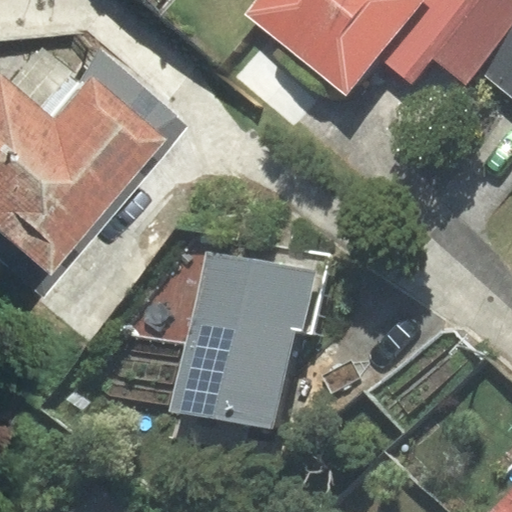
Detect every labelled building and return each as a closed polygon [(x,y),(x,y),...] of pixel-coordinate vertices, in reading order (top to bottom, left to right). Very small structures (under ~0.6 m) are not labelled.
[(254,0),(243,15),(347,95),(378,55),(412,82),(475,1),(474,0),(254,0)] [(511,16),(473,67),(511,97),(511,16)] [(11,82),(0,76),(0,225),(51,268),(157,141),(42,46),(11,82)] [(240,256),(204,249),(172,410),(274,431),(295,330),(311,334),(326,259),(243,242),(240,256)] [(171,511),(168,509),(165,511),(127,511),(94,484),(71,511),(171,511)] [(511,511),(511,493),(492,511),(511,511)]
